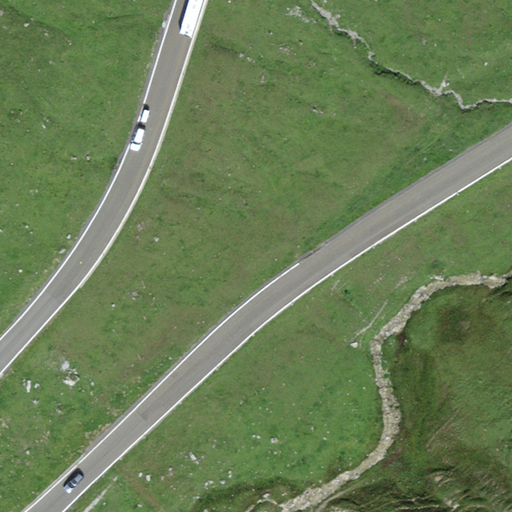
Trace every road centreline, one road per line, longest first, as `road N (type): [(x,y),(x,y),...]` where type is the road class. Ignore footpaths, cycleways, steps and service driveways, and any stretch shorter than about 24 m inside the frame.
road 1 (primary): [(511,141),(278,294),(44,511)]
road 2 (primary): [(0,355),(67,281),(120,198),(190,0)]
